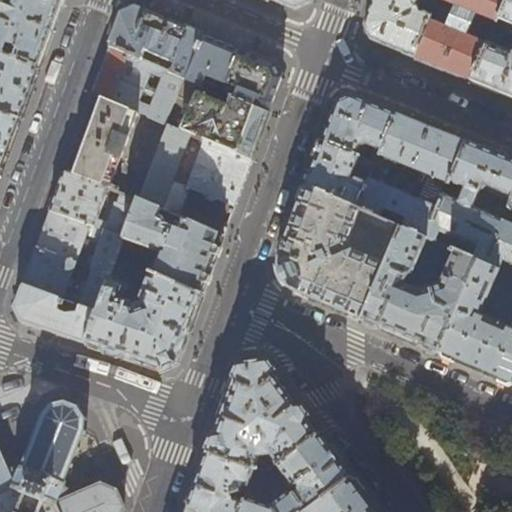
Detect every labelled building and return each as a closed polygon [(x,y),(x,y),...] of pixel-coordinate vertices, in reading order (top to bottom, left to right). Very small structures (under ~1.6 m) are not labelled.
[(0,0),(0,53),(38,68),(54,26),(62,0),(0,0)] [(274,0),(296,9),(309,3),(310,0),(274,0)] [(435,7),(437,1),(433,0),(374,0),(373,5),(365,26),(371,40),(391,48),(415,57),(429,21),(431,16),(420,12),(417,3),(422,2),(435,7)] [(507,0),(441,0),(454,5),(453,10),(448,8),(444,19),(448,21),(445,27),(429,21),(415,57),(445,70),(471,80),(488,45),(466,36),(476,14),(497,23),(498,22),(499,19),(507,0)] [(511,0),(507,0),(499,19),(511,24),(511,52),(499,47),(503,37),(493,33),(488,45),(471,80),(502,93),(511,97),(511,0)] [(136,8),(122,14),(118,26),(110,46),(141,59),(145,50),(173,62),(170,71),(185,77),(204,36),(167,21),(136,8)] [(241,51),(204,36),(185,77),(200,83),(203,75),(238,88),(234,97),(269,112),(276,92),(281,79),(275,65),(241,51)] [(93,93),(165,124),(185,77),(170,71),(141,59),(110,46),(101,71),(93,93)] [(0,112),(20,120),(29,94),(38,68),(0,53),(0,112)] [(258,144),(269,112),(234,97),(200,83),(185,77),(165,124),(166,125),(251,163),(258,144)] [(166,125),(165,124),(93,93),(78,135),(65,172),(109,189),(123,195),(139,201),(166,125)] [(372,105),(351,96),(337,102),(322,142),(355,154),(359,148),(360,148),(363,147),(364,147),(365,146),(366,146),(369,146),(368,150),(373,153),(370,160),(377,163),(397,115),(372,105)] [(0,170),(1,171),(10,146),(20,120),(0,112),(0,170)] [(427,239),(445,196),(451,183),(467,143),(433,130),(397,115),(377,163),(371,178),(366,189),(358,210),(382,219),(386,210),(408,219),(404,229),(427,239)] [(251,163),(166,125),(139,201),(162,211),(173,183),(187,188),(186,189),(188,190),(189,189),(205,195),(207,200),(212,202),(217,200),(234,207),(238,197),(251,163)] [(355,154),(322,142),(315,162),(306,187),(358,210),(366,189),(348,180),(351,178),(355,180),(358,173),(371,178),(377,163),(370,160),(355,154)] [(511,162),(497,156),(467,143),(451,183),(466,189),(461,202),(445,196),(427,239),(429,240),(436,242),(441,232),(479,248),(475,259),(478,261),(485,264),(503,221),(473,207),(479,194),(509,206),(511,199),(511,162)] [(109,189),(65,172),(58,190),(50,212),(125,238),(139,201),(123,195),(120,205),(116,203),(108,224),(98,220),(109,189)] [(358,210),(306,187),(289,232),(281,254),(280,257),(279,261),(280,266),(281,273),(282,277),(285,281),(287,284),(291,288),(297,292),(326,304),(363,320),(403,229),(382,219),(358,210)] [(162,211),(139,201),(125,238),(162,252),(154,274),(202,295),(211,270),(223,237),(162,211)] [(97,314),(98,314),(110,281),(109,281),(125,238),(50,212),(44,228),(30,266),(23,286),(63,301),(80,307),(97,314)] [(511,224),(503,221),(485,264),(500,270),(503,261),(511,264),(511,224)] [(404,229),(403,229),(363,320),(401,337),(439,353),(478,261),(475,259),(455,251),(441,285),(418,291),(404,285),(407,277),(414,275),(429,240),(427,239),(404,229)] [(448,248),(438,244),(436,249),(445,253),(448,248)] [(485,264),(478,261),(439,353),(478,370),(511,384),(511,274),(500,270),(485,264)] [(126,287),(110,281),(98,314),(97,314),(86,344),(124,357),(163,370),(177,364),(185,342),(202,295),(154,274),(151,273),(144,290),(142,290),(141,293),(143,294),(140,301),(144,310),(138,314),(134,304),(122,300),(125,291),(127,292),(128,289),(126,289),(126,287)] [(63,301),(23,286),(15,309),(22,322),(53,333),(86,344),(97,314),(80,307),(78,314),(67,314),(59,311),(63,301)] [(265,361),(241,364),(229,395),(208,454),(255,471),(259,456),(271,455),(278,466),(319,435),(294,400),(265,361)] [(0,511),(121,511),(124,507),(117,490),(99,484),(74,494),(73,493),(71,491),(71,490),(70,489),(68,488),(66,488),(64,487),(66,484),(65,483),(66,481),(64,480),(69,467),(71,467),(72,464),(71,464),(76,451),(78,451),(79,448),(77,447),(83,434),(84,434),(85,431),(85,430),(85,421),(87,421),(86,417),(83,418),(78,410),(80,408),(77,405),(75,408),(67,405),(66,401),(63,401),(64,405),(55,406),(52,404),(49,405),(52,407),(45,415),(43,414),(41,417),(43,418),(38,431),(36,431),(34,434),(36,435),(31,448),(29,447),(28,451),(30,452),(25,464),(22,464),(22,466),(20,466),(19,469),(16,468),(12,468),(10,469),(8,470),(0,451),(0,511)] [(334,454),(319,435),(278,466),(290,483),(291,483),(290,488),(293,488),(294,484),(296,484),(299,487),(298,492),(294,494),(287,493),(270,506),(273,511),(305,511),(351,478),(334,454)] [(255,471),(208,454),(199,478),(189,506),(206,511),(273,511),(270,506),(268,507),(245,498),(244,502),(239,500),(233,502),(232,499),(231,495),(242,492),(244,487),(249,488),(255,471)] [(376,511),(351,478),(305,511),(376,511)]
